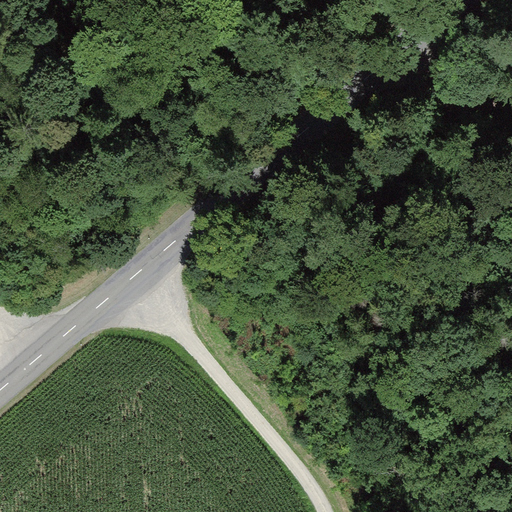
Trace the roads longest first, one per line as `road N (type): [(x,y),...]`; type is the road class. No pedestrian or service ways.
road 1 (tertiary): [(0,396),(455,0)]
road 2 (track): [(133,286),(273,429),(327,511)]
road 3 (track): [(402,45),(511,158)]
